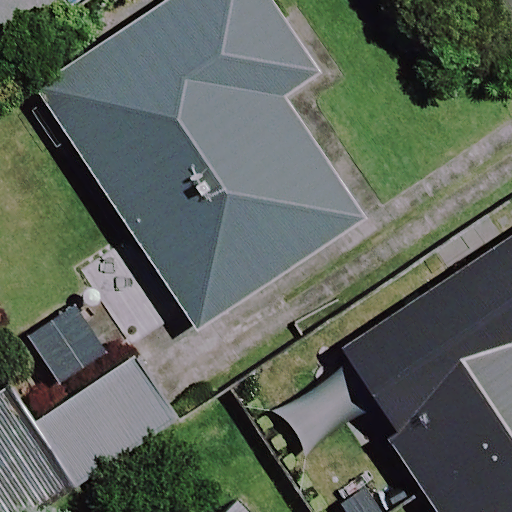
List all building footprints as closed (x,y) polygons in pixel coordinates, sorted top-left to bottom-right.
[(328,78),(276,0),(175,0),(40,91),(199,328),(369,214),(294,101),(328,78)] [(174,324),(118,243),(75,273),(130,354),(174,324)] [(429,511),(496,452),(410,358),(309,452),(363,511),(429,511)] [(33,425),(8,386),(0,391),(0,511),(45,511),(77,492),(33,425)] [(511,511),(511,470),(468,511),(511,511)]
